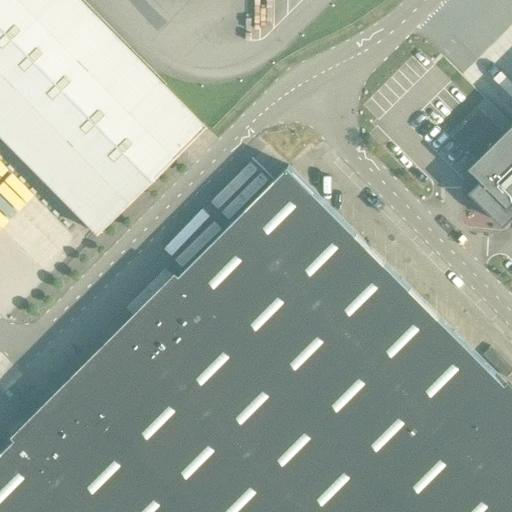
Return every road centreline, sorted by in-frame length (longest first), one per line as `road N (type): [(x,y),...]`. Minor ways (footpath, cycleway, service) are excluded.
road 1 (unclassified): [(313,80),(269,109),(22,355),(0,333)]
road 2 (unclassified): [(511,309),(347,145),(313,80)]
road 3 (unclassified): [(420,0),(378,41),(313,80)]
